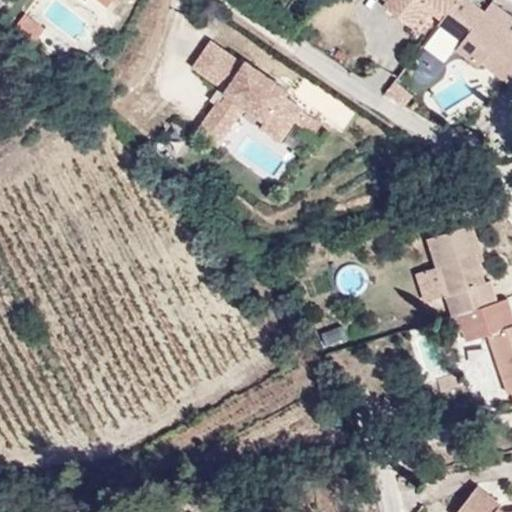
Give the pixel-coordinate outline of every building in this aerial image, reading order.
[(442,20),(456,0),(388,0),(385,5),(413,28),(429,9),(442,20)] [(511,77),(511,27),(474,0),(456,0),(442,20),(463,34),(448,53),(472,70),(478,63),(507,84),(511,77)] [(21,12),(12,28),(31,38),(40,23),(21,12)] [(292,95),(296,89),(255,61),(253,64),(220,41),(203,66),(229,84),(236,88),(234,91),(237,93),(232,101),(228,99),(226,103),(207,130),(226,143),(253,105),(274,119),(270,125),(289,138),(303,118),(323,132),(330,122),(292,95)] [(421,90),(445,71),(425,46),(401,66),(421,90)] [(236,88),(229,84),(219,99),(226,103),(228,99),(232,101),(237,93),(234,91),(236,88)] [(511,295),(509,279),(504,279),(497,250),(503,249),(496,220),(451,229),(456,259),(436,264),(441,294),(463,290),(468,328),(477,327),(479,337),(502,333),(511,331),(511,295)] [(359,290),(361,268),(340,266),(338,288),(359,290)] [(319,329),(322,345),(345,341),(341,325),(319,329)] [(511,331),(502,333),(511,382),(511,331)] [(500,511),(497,510),(499,507),(476,489),(459,511),(500,511)]
